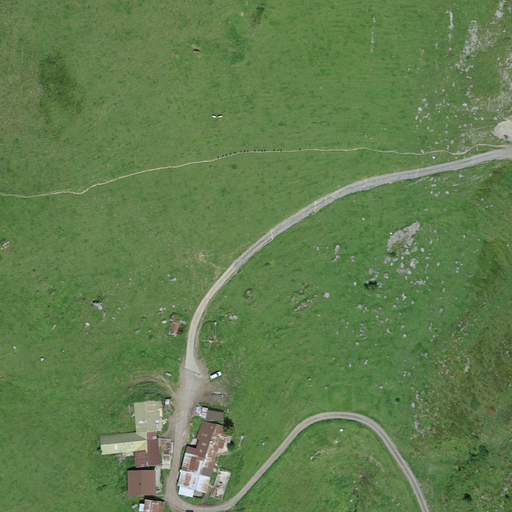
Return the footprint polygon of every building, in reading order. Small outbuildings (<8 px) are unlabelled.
[(181,323),(172,321),(169,334),(178,336),(181,323)] [(135,452),(160,450),(157,420),(162,420),(161,400),(134,403),(137,433),(101,436),(102,455),(135,452)] [(182,464),(213,471),(224,427),(205,423),(198,450),(186,447),(182,464)] [(160,450),(135,452),(136,467),(161,465),(160,450)] [(207,494),(213,471),(182,464),(177,487),(207,494)] [(154,471),(127,472),(127,495),(155,494),(154,471)] [(162,511),(164,502),(147,500),(144,511),(162,511)]
